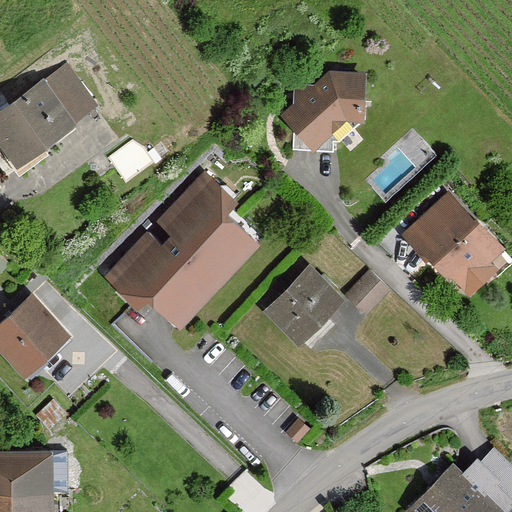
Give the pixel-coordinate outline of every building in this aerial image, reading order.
[(70,65),(48,82),(76,120),(97,104),(70,65)] [(345,145),(371,122),(371,119),(367,119),(369,79),(337,76),(323,91),(309,89),(307,103),(292,117),(300,126),(299,152),(339,154),(339,144),(345,145)] [(48,82),(0,116),(0,127),(23,158),(46,142),(76,120),(48,82)] [(46,142),(23,158),(17,163),(24,172),(52,151),(46,142)] [(177,234),(167,244),(154,231),(113,273),(126,285),(136,285),(145,294),(150,288),(183,320),(265,236),(232,204),(223,195),(223,185),(211,173),(164,221),(177,234)] [(231,185),(223,185),(223,195),(232,204),(241,194),(231,185)] [(445,212),(414,241),(434,262),(436,260),(454,278),(458,279),(476,297),(502,274),(493,265),(506,252),(482,228),(481,229),(468,216),(458,226),(445,212)] [(0,245),(0,270),(15,257),(2,243),(0,245)] [(315,275),(275,314),(310,350),(313,347),(336,325),(350,311),(315,275)] [(374,318),(396,294),(378,278),(356,300),(374,318)] [(126,285),(126,294),(135,303),(145,294),(136,285),(126,285)] [(145,294),(178,326),(183,320),(150,288),(145,294)] [(36,294),(0,326),(0,339),(25,368),(54,341),(57,345),(71,332),(36,294)] [(322,356),(345,335),(336,325),(313,347),(322,356)] [(40,416),(52,428),(54,426),(68,411),(56,400),(55,400),(40,416)] [(54,448),(0,449),(0,469),(5,470),(25,470),(25,487),(55,488),(55,479),(55,468),(54,448)] [(54,448),(55,468),(62,467),(63,465),(63,448),(54,448)] [(458,483),(451,476),(411,511),(505,511),(507,510),(485,486),(490,481),(477,466),(458,483)] [(25,511),(25,487),(25,470),(5,470),(5,481),(5,493),(5,507),(4,511),(25,511)] [(25,487),(25,511),(54,511),(55,488),(25,487)] [(65,498),(66,508),(75,507),(74,498),(65,498)]
